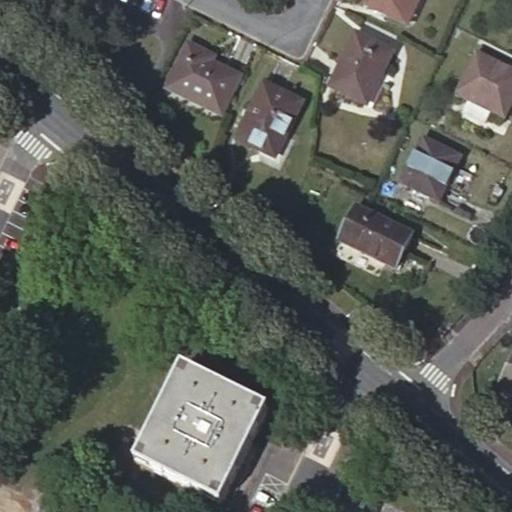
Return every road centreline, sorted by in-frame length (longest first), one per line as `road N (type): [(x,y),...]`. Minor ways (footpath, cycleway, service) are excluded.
road 1 (tertiary): [(413,404),(0,56)]
road 2 (residential): [(413,404),(511,297)]
road 3 (residential): [(311,0),(297,30),(277,33),(206,0)]
road 4 (tertiary): [(511,490),(413,404)]
